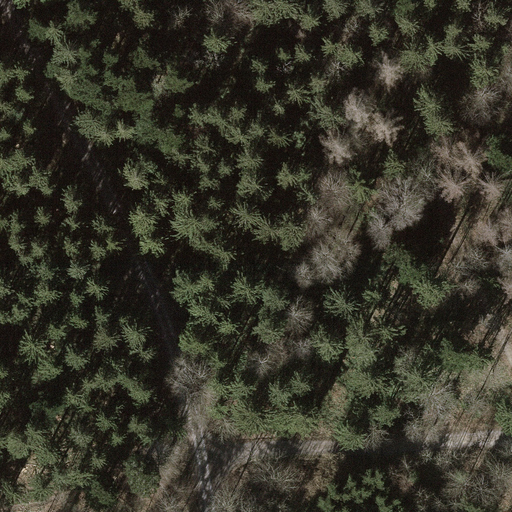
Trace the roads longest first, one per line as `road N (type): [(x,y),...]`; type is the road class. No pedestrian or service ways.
road 1 (track): [(8,0),(140,255),(187,365),(208,511)]
road 2 (track): [(511,361),(376,0)]
road 3 (track): [(202,457),(511,435)]
